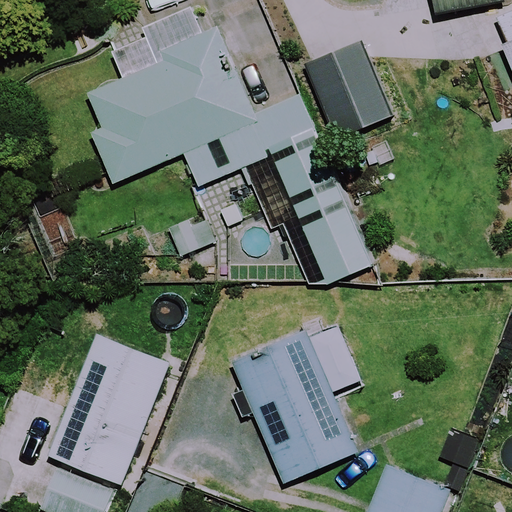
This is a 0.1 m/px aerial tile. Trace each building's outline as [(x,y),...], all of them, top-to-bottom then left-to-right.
[(505,0),(425,0),(432,22),(505,0)] [(186,155),(200,187),(271,157),(218,30),(205,36),(194,10),(144,31),(159,67),(151,70),(151,71),(81,101),(117,184),(186,155)] [(511,14),(494,20),(511,73),(511,14)] [(388,120),(358,46),(303,69),(333,143),(388,120)] [(301,150),(274,162),(293,204),(320,191),(301,150)] [(372,265),(349,209),(305,227),(328,284),(372,265)] [(217,248),(213,222),(170,228),(174,254),(217,248)] [(360,451),(310,332),(232,364),(283,484),(360,451)] [(111,511),(120,490),(134,495),(182,369),(97,337),(69,411),(15,391),(0,431),(0,495),(43,511),(111,511)] [(449,511),(457,495),(388,465),(367,511),(449,511)]
